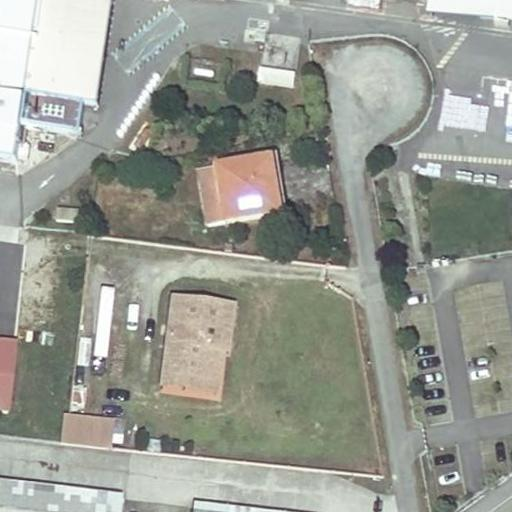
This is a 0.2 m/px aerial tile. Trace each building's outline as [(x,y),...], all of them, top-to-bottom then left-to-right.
[(511,0),(0,0),(0,162),(14,165),(24,97),(37,0),(428,0),(427,7),(453,11),(454,0),(478,0),(511,5),(511,0)] [(110,0),(37,0),(24,97),(95,107),(110,0)] [(511,5),(478,0),(454,0),(453,11),(427,7),(427,10),(511,22),(511,5)] [(263,68),(261,82),(294,86),(296,72),(263,68)] [(208,227),(244,221),(281,216),(272,161),(199,173),(208,227)] [(118,296),(96,293),(94,307),(115,310),(118,296)] [(220,352),(223,352),(225,353),(231,310),(171,302),(162,378),(205,383),(210,350),(220,352)] [(9,345),(0,344),(0,413),(2,413),(9,345)] [(160,389),(214,396),(220,352),(210,350),(205,383),(162,378),(160,389)] [(114,423),(63,418),(59,444),(60,444),(61,445),(61,446),(61,447),(110,452),(114,423)] [(112,511),(114,498),(0,485),(0,511),(112,511)]
